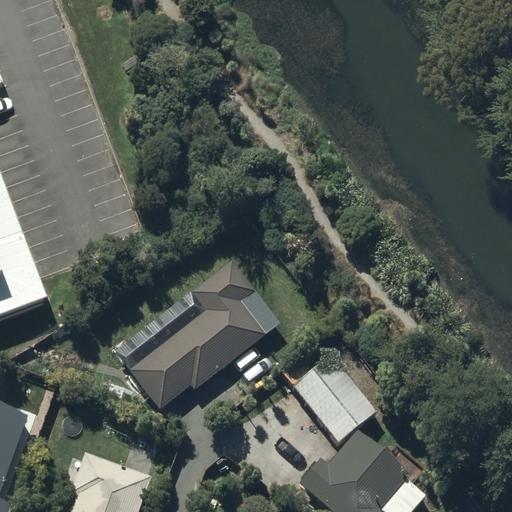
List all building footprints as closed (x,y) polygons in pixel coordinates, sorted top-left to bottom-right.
[(0,332),(47,315),(0,194),(0,332)] [(204,320),(130,381),(159,417),(188,393),(194,399),(277,331),(228,272),(190,304),(204,320)] [(375,423),(329,365),(291,396),(333,450),(324,460),(319,455),(297,481),(333,511),(406,511),(423,492),(369,438),(359,446),(354,440),(375,423)] [(0,511),(0,497),(24,429),(0,420),(0,511)] [(137,511),(147,485),(83,463),(69,504),(74,505),(71,511),(137,511)]
